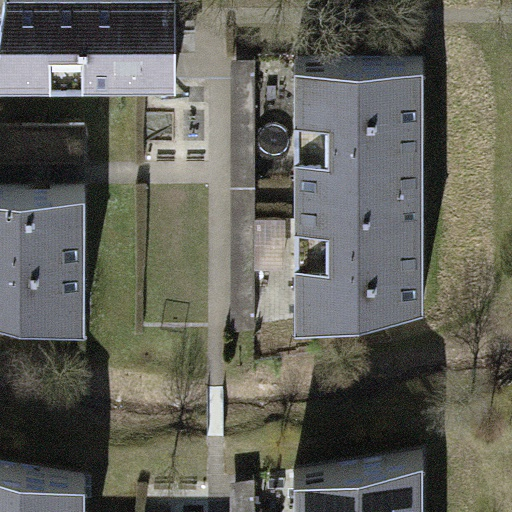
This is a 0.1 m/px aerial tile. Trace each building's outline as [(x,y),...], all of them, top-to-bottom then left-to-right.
[(3,0),(0,24),(0,75),(176,76),(176,0),(3,0)] [(423,56),(296,55),(295,318),(423,298),(423,56)] [(0,183),(0,305),(86,319),(85,183),(0,183)] [(422,511),(422,448),(296,469),(296,511),(422,511)] [(0,511),(84,511),(84,473),(0,460),(0,511)] [(255,511),(255,474),(231,479),(230,511),(255,511)]
